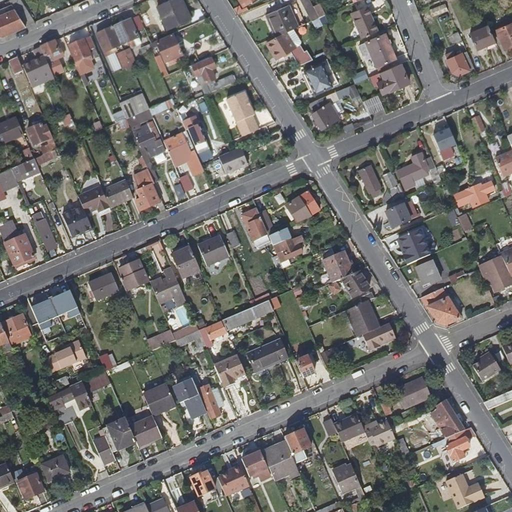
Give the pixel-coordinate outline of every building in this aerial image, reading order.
[(0,8),(0,16),(15,10),(11,3),(10,2),(9,0),(5,2),(7,5),(0,8)] [(26,27),(36,22),(20,0),(11,0),(10,2),(11,3),(15,10),(26,27)] [(190,20),(181,0),(173,0),(158,7),(167,30),(190,20)] [(300,0),(305,9),(313,6),(309,0),(300,0)] [(265,16),(274,38),(297,28),(288,6),(265,16)] [(313,6),(305,9),(311,22),(319,18),(314,9),(313,6)] [(320,6),(314,9),(319,18),(325,16),(320,6)] [(435,19),(450,12),(447,6),(432,12),(435,19)] [(352,15),(359,29),(357,30),(361,40),(378,33),(367,9),(352,15)] [(0,35),(3,36),(26,27),(15,10),(0,16),(0,35)] [(138,16),(112,27),(121,45),(126,43),(128,47),(130,46),(132,49),(141,45),(136,33),(144,29),(138,16)] [(319,18),(323,26),(329,23),(325,16),(319,18)] [(511,46),(511,24),(496,30),(504,50),(511,46)] [(121,45),(112,27),(96,34),(104,53),(105,53),(107,56),(116,52),(114,48),(121,45)] [(478,49),(496,42),(489,27),(471,34),(478,49)] [(293,30),(281,35),(267,45),(277,60),(294,48),(300,44),(301,43),(294,32),(293,30)] [(465,47),(459,32),(453,35),(457,44),(459,43),(462,49),(465,47)] [(156,43),(155,41),(150,44),(148,45),(148,46),(150,49),(156,46),(161,55),(164,63),(181,55),(172,36),(156,43)] [(386,36),(360,48),(364,59),(371,55),(377,68),(396,60),(386,36)] [(95,48),(90,37),(68,46),(75,62),(74,64),(78,72),(82,71),(78,62),(90,56),(94,65),(101,62),(95,48)] [(58,51),(54,41),(40,48),(52,77),(58,74),(55,68),(59,66),(57,60),(64,57),(61,50),(58,51)] [(150,49),(148,46),(140,49),(143,54),(151,51),(150,49)] [(299,58),(302,64),(326,52),(324,46),(299,58)] [(131,69),(132,70),(136,68),(128,50),(123,52),(131,69)] [(131,69),(123,52),(116,55),(122,70),(126,68),(128,70),(131,69)] [(157,52),(152,55),(162,78),(168,76),(157,52)] [(459,76),(475,69),(467,52),(453,58),(451,54),(445,56),(452,73),(459,76)] [(22,71),(17,58),(9,61),(15,74),(22,71)] [(213,71),(217,69),(212,58),(191,67),(196,79),(197,79),(201,77),(205,86),(217,81),(213,71)] [(48,75),(40,59),(23,67),(30,82),(48,75)] [(332,87),(322,63),(304,71),(314,95),(332,87)] [(410,84),(402,65),(372,77),(376,87),(380,86),(383,94),(391,91),(392,92),(410,84)] [(219,81),(222,88),(235,82),(232,75),(219,81)] [(218,82),(217,81),(205,86),(201,77),(197,79),(204,96),(206,95),(222,88),(219,81),(218,82)] [(53,78),(46,81),(49,86),(55,83),(53,78)] [(334,113),(342,109),(339,100),(349,95),(351,100),(359,96),(356,90),(353,85),(335,92),(338,99),(328,104),(334,113)] [(312,114),(311,115),(315,120),(312,122),(315,126),(317,124),(321,130),(338,119),(334,113),(328,104),(338,99),(335,92),(320,99),(323,104),(327,102),(328,104),(312,114)] [(255,115),(244,93),(226,101),(242,137),(259,129),(253,117),(255,115)] [(126,120),(149,109),(142,95),(119,105),(126,120)] [(362,102),(369,115),(383,108),(378,95),(362,102)] [(173,103),(172,99),(160,104),(162,108),(173,103)] [(310,111),(312,114),(328,104),(327,102),(323,104),(320,99),(308,104),(311,110),(310,111)] [(149,110),(151,115),(161,111),(159,106),(149,110)] [(149,110),(149,109),(126,120),(128,126),(152,116),(151,115),(149,110)] [(70,141),(79,137),(70,115),(61,119),(70,141)] [(478,115),(470,119),(477,133),(484,130),(478,115)] [(194,117),(182,123),(186,131),(188,131),(199,155),(209,150),(194,117)] [(23,136),(16,119),(0,126),(0,141),(2,146),(23,136)] [(103,130),(99,122),(93,125),(96,132),(103,130)] [(57,150),(46,123),(28,132),(34,147),(47,141),(49,145),(41,149),(44,155),(48,154),(55,151),(57,150)] [(143,134),(134,138),(143,159),(154,184),(158,182),(144,150),(149,147),(152,152),(164,147),(154,124),(141,129),(143,134)] [(449,129),(433,136),(440,152),(456,145),(449,129)] [(163,143),(172,164),(185,158),(193,175),(203,171),(200,165),(186,133),(163,143)] [(248,164),(240,147),(218,157),(226,174),(248,164)] [(34,160),(29,149),(23,152),(27,163),(34,160)] [(56,154),(55,151),(48,154),(50,159),(37,166),(37,167),(55,160),(53,156),(56,154)] [(34,160),(37,166),(50,159),(48,154),(44,155),(34,160)] [(405,191),(415,187),(417,191),(426,188),(422,179),(426,177),(424,170),(428,168),(424,160),(422,155),(411,159),(413,165),(397,172),(405,191)] [(511,175),(511,155),(496,162),(504,179),(511,175)] [(428,168),(429,171),(436,168),(431,157),(424,160),(428,168)] [(160,214),(166,212),(161,202),(159,203),(151,186),(154,184),(143,159),(138,161),(144,173),(135,177),(141,190),(137,192),(140,200),(135,202),(140,212),(156,204),(160,214)] [(40,173),(37,167),(37,166),(34,160),(27,163),(11,170),(16,181),(17,183),(40,173)] [(373,199),(382,194),(381,190),(381,189),(371,167),(359,173),(369,195),(371,195),(373,199)] [(441,181),(436,168),(429,171),(431,174),(430,175),(434,184),(441,181)] [(16,181),(11,170),(0,174),(0,185),(3,192),(18,186),(17,183),(16,181)] [(390,191),(391,191),(397,188),(396,185),(391,173),(384,176),(389,189),(390,191)] [(187,176),(179,179),(185,193),(193,190),(187,176)] [(103,192),(110,208),(133,198),(126,182),(103,192)] [(486,195),(494,191),(491,183),(483,187),(482,185),(455,197),(459,208),(471,203),(474,208),(488,202),(486,195)] [(399,184),(396,185),(397,188),(402,198),(405,197),(399,184)] [(503,192),(505,197),(511,194),(507,184),(501,187),(503,192)] [(100,213),(110,208),(103,192),(102,188),(78,198),(81,204),(85,215),(98,210),(100,213)] [(384,206),(395,201),(402,198),(397,188),(391,191),(390,191),(389,189),(386,191),(385,194),(384,196),(383,198),(381,199),(384,206)] [(311,216),(319,210),(308,192),(288,205),(298,221),(311,216)] [(412,201),(403,205),(385,213),(392,228),(410,220),(408,215),(416,212),(412,201)] [(92,230),(85,215),(81,204),(61,213),(72,239),(89,231),(92,230)] [(458,208),(454,210),(458,218),(463,216),(462,213),(461,213),(458,208)] [(259,214),(256,209),(241,216),(257,249),(271,242),(268,236),(259,214)] [(265,211),(259,214),(268,236),(274,234),(273,230),(265,211)] [(43,243),(46,250),(53,247),(50,241),(52,240),(44,220),(41,221),(39,214),(32,217),(43,243)] [(471,230),(465,215),(463,216),(458,218),(464,233),(471,230)] [(0,233),(3,243),(18,239),(13,222),(0,225),(0,233)] [(424,239),(420,230),(400,239),(407,257),(428,249),(427,247),(424,239)] [(233,232),(226,235),(232,248),(239,245),(233,232)] [(274,234),(268,236),(271,242),(277,256),(280,264),(302,254),(299,247),(301,245),(297,237),(287,242),(285,240),(281,242),(277,233),(274,234)] [(429,236),(424,239),(427,247),(433,245),(429,236)] [(33,258),(23,237),(4,245),(13,267),(33,258)] [(228,258),(220,238),(197,247),(207,267),(228,258)] [(199,269),(189,247),(171,254),(182,277),(199,269)] [(511,249),(500,254),(502,257),(511,279),(511,249)] [(342,279),(353,274),(343,252),(323,261),(333,283),(342,279)] [(280,264),(277,256),(272,259),(277,271),(283,269),(280,264)] [(511,279),(502,257),(479,267),(481,272),(486,284),(491,282),(495,293),(511,285),(511,279)] [(432,285),(441,281),(433,261),(417,268),(423,285),(431,282),(432,285)] [(124,280),(121,281),(126,292),(148,283),(138,262),(119,270),(124,280)] [(369,288),(358,272),(353,274),(342,279),(354,297),(358,294),(369,288)] [(452,285),(466,279),(463,272),(449,277),(452,285)] [(120,292),(112,275),(89,286),(95,302),(120,292)] [(182,294),(174,276),(161,281),(151,285),(159,304),(182,294)] [(299,286),(292,290),(296,299),(303,296),(299,286)] [(360,298),(371,293),(369,288),(358,294),(360,298)] [(443,289),(422,298),(438,324),(446,326),(462,318),(443,289)] [(80,314),(69,291),(50,299),(58,317),(67,313),(69,319),(80,314)] [(367,302),(374,298),(371,293),(360,298),(363,304),(367,302)] [(269,300),(270,300),(268,294),(254,301),(256,306),(269,300)] [(303,296),(296,299),(299,307),(307,303),(304,295),(303,296)] [(497,304),(502,301),(500,295),(494,298),(497,304)] [(270,300),(269,300),(273,310),(279,307),(275,298),(270,300)] [(58,317),(50,299),(31,308),(41,331),(51,327),(49,321),(58,317)] [(273,310),(269,300),(256,306),(222,321),(226,331),(273,310)] [(346,311),(358,337),(363,335),(378,328),(367,302),(363,304),(346,311)] [(471,307),(474,312),(480,309),(477,304),(471,307)] [(22,316),(1,325),(10,346),(31,336),(22,316)] [(194,323),(195,324),(198,331),(204,329),(206,328),(202,319),(194,323)] [(198,331),(200,336),(204,345),(206,348),(212,345),(210,340),(225,333),(221,323),(206,330),(204,329),(198,331)] [(186,328),(189,335),(198,331),(195,324),(186,328)] [(395,339),(389,324),(378,328),(363,335),(370,351),(380,347),(379,346),(395,339)] [(10,346),(1,325),(0,325),(0,348),(2,354),(12,350),(10,346)] [(189,335),(186,328),(172,334),(175,341),(189,335)] [(172,334),(170,331),(147,341),(152,352),(160,348),(175,341),(172,334)] [(189,335),(175,341),(177,346),(194,339),(198,348),(204,345),(200,336),(198,331),(189,335)] [(256,373),(288,358),(280,341),(247,355),(256,373)] [(63,352),(44,360),(50,374),(85,359),(78,342),(69,346),(70,349),(63,352)] [(511,342),(502,347),(510,366),(511,364),(511,342)] [(328,351),(321,354),(327,368),(334,365),(328,351)] [(478,362),(490,355),(489,352),(476,359),(478,362)] [(106,354),(99,357),(105,372),(112,369),(107,357),(106,354)] [(112,354),(109,355),(107,357),(112,369),(113,369),(117,367),(112,354)] [(500,370),(490,355),(478,362),(472,366),(482,381),(500,370)] [(214,367),(223,387),(234,382),(232,379),(245,374),(237,356),(214,367)] [(296,362),(304,379),(315,374),(308,357),(296,362)] [(135,375),(131,367),(129,362),(117,367),(113,369),(120,382),(135,375)] [(192,377),(199,390),(211,420),(221,416),(218,408),(224,405),(217,390),(211,392),(208,385),(202,388),(197,375),(192,377)] [(107,376),(84,385),(87,393),(110,383),(107,376)] [(70,385),(66,377),(56,382),(60,390),(70,385)] [(431,397),(422,378),(395,390),(404,410),(431,397)] [(191,419),(206,412),(191,379),(180,384),(182,389),(175,392),(180,404),(184,402),(191,419)] [(48,400),(53,411),(64,406),(63,404),(75,399),(80,410),(92,405),(87,393),(84,385),(83,384),(48,400)] [(173,387),(175,392),(182,389),(180,384),(173,387)] [(153,416),(176,406),(166,385),(143,395),(153,416)] [(511,390),(484,403),(489,410),(511,399),(511,390)] [(14,399),(18,407),(32,400),(28,392),(14,399)] [(447,439),(465,431),(446,401),(437,407),(439,410),(431,414),(447,439)] [(15,403),(9,406),(12,413),(13,412),(18,410),(15,403)] [(387,403),(380,406),(385,417),(392,414),(387,403)] [(27,418),(23,408),(18,410),(13,412),(21,429),(30,424),(27,418)] [(402,419),(413,414),(411,411),(400,415),(402,419)] [(0,423),(14,417),(12,413),(0,417),(0,423)] [(389,425),(400,420),(398,415),(386,420),(387,422),(389,425)] [(363,428),(357,416),(334,426),(338,435),(341,443),(365,433),(363,428)] [(139,448),(162,438),(153,418),(130,427),(137,443),(139,448)] [(334,426),(331,418),(322,422),(329,439),(338,435),(334,426)] [(103,430),(107,437),(113,453),(137,443),(130,427),(126,419),(103,429),(103,430)] [(102,427),(99,420),(92,423),(96,430),(102,427)] [(368,426),(363,428),(365,433),(370,446),(375,444),(377,447),(395,439),(389,425),(387,422),(378,426),(370,430),(368,426)] [(476,436),(471,428),(465,431),(447,439),(441,441),(443,446),(446,449),(447,448),(453,461),(467,455),(465,448),(469,446),(466,440),(476,436)] [(107,437),(103,430),(98,432),(102,440),(107,437)] [(284,440),(285,442),(294,464),(306,459),(305,457),(302,451),(308,448),(311,447),(303,431),(284,440)] [(403,458),(410,455),(401,436),(395,440),(403,458)] [(105,465),(117,460),(113,453),(107,437),(102,440),(94,443),(105,465)] [(434,450),(443,446),(441,441),(432,445),(434,450)] [(276,448),(263,454),(275,481),(289,475),(292,479),(299,475),(294,464),(285,442),(275,446),(276,448)] [(312,455),(308,448),(302,451),(305,457),(312,455)] [(271,477),(259,450),(251,454),(252,456),(242,460),(250,478),(253,476),(255,480),(260,478),(261,481),(271,477)] [(69,473),(62,456),(42,464),(49,482),(69,473)] [(0,467),(0,486),(14,481),(7,464),(0,467)] [(388,471),(384,464),(379,466),(382,473),(388,471)] [(335,478),(353,470),(351,465),(346,467),(345,465),(332,471),(335,478)] [(250,487),(241,466),(233,470),(233,472),(221,478),(229,496),(250,487)] [(355,491),(361,488),(353,470),(335,478),(342,497),(355,491)] [(215,491),(207,474),(191,481),(199,498),(215,491)] [(44,492),(37,475),(18,483),(26,500),(44,492)] [(469,489),(462,475),(446,482),(459,510),(485,498),(479,484),(469,489)] [(416,486),(413,481),(407,483),(410,489),(416,486)] [(363,490),(366,497),(373,494),(370,487),(363,490)] [(362,492),(361,488),(355,491),(358,499),(350,503),(352,506),(360,502),(366,500),(362,492)] [(254,496),(251,489),(241,494),(244,500),(254,496)] [(375,505),(371,497),(366,500),(370,510),(375,508),(374,505),(375,505)] [(167,511),(162,501),(146,509),(147,511),(167,511)] [(198,511),(194,502),(176,510),(176,511),(198,511)] [(364,511),(360,502),(352,506),(354,511),(364,511)] [(337,511),(342,510),(339,503),(319,511),(337,511)]
